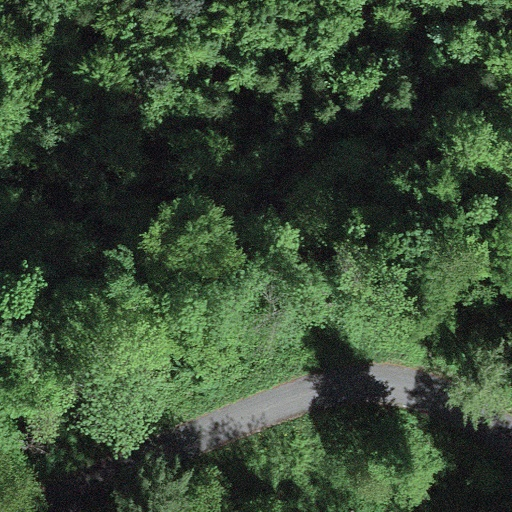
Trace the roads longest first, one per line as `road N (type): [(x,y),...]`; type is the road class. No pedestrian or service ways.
road 1 (motorway): [(0,200),(511,457)]
road 2 (residential): [(511,430),(485,409),(386,383),(300,397),(10,511)]
road 3 (motorway): [(511,218),(56,0)]
